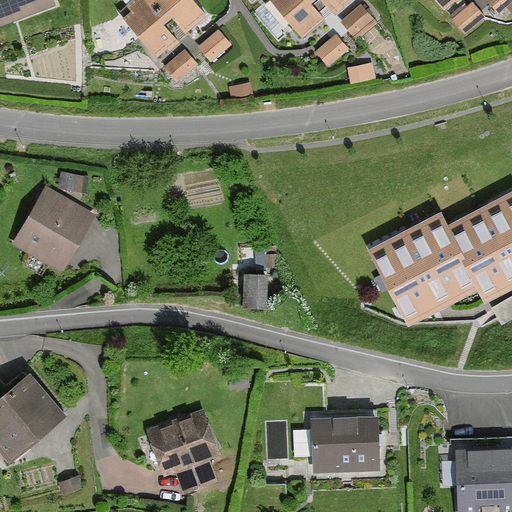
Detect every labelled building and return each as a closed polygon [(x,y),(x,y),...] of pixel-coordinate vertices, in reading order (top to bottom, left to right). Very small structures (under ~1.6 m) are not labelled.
[(0,0),(0,28),(58,3),(56,0),(0,0)] [(162,60),(211,15),(197,0),(134,0),(119,15),(162,60)] [(266,0),(304,40),(345,0),(266,0)] [(433,0),(446,13),(460,0),(433,0)] [(469,37),(490,20),(474,0),(453,18),(469,37)] [(511,0),(486,0),(501,18),(511,9),(511,0)] [(357,40),(382,22),(367,2),(342,20),(357,40)] [(215,62),(237,41),(222,25),(200,46),(215,62)] [(332,69),(353,49),(337,33),(317,53),(332,69)] [(181,82),(203,66),(188,46),(166,63),(181,82)] [(64,273),(98,213),(44,183),(10,243),(64,273)] [(485,294),(511,280),(511,189),(449,221),(479,281),(485,294)] [(409,315),(479,281),(449,221),(443,208),(373,243),(409,315)] [(244,310),(269,309),(268,272),(243,272),(244,310)] [(511,291),(493,301),(502,319),(511,313),(511,291)] [(0,444),(12,459),(66,414),(27,368),(0,389),(0,444)] [(165,478),(177,474),(186,496),(220,483),(211,460),(222,455),(204,410),(147,432),(165,478)] [(314,473),(379,469),(376,412),(310,416),(314,473)] [(459,511),(511,511),(511,448),(456,452),(459,511)]
